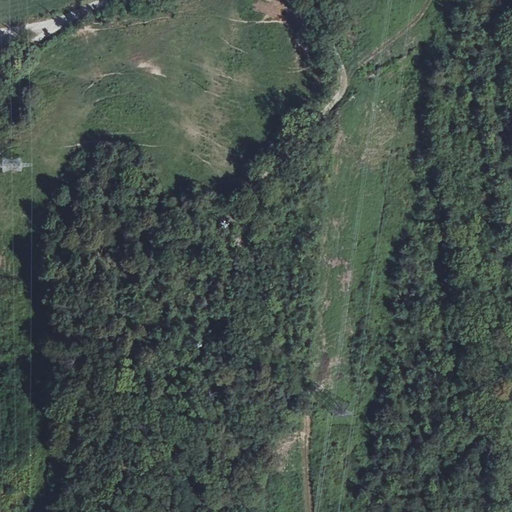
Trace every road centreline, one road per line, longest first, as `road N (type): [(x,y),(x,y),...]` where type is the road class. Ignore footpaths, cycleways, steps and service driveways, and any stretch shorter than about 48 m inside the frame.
road 1 (track): [(243,235),(219,306),(230,355),(226,452),(199,511)]
road 2 (track): [(243,235),(258,179),(341,90),(340,60),(315,0)]
